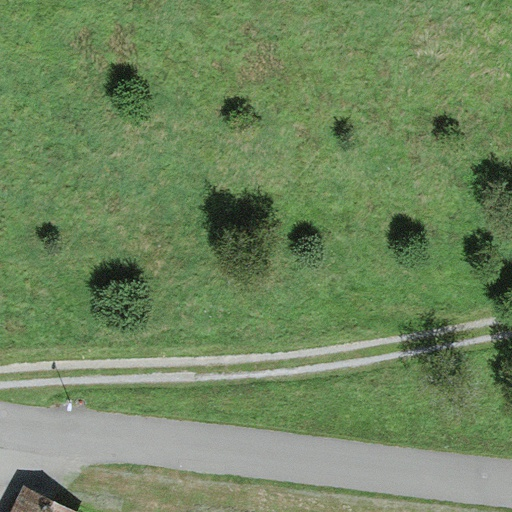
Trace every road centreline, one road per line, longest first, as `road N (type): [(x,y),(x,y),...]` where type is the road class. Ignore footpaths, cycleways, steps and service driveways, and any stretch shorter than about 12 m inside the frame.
road 1 (track): [(511,329),(259,366),(0,379)]
road 2 (residential): [(59,433),(511,480)]
